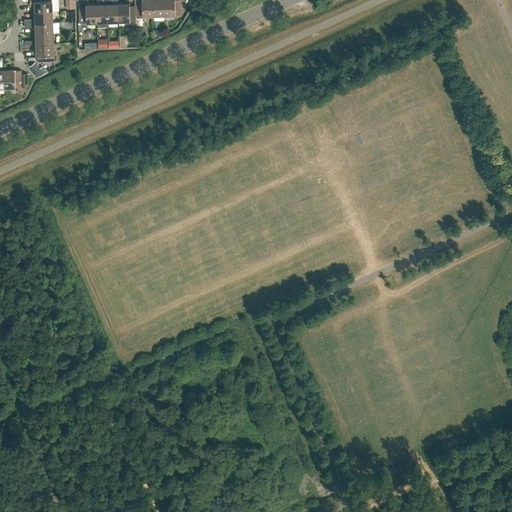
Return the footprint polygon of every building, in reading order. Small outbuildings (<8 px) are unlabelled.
[(30,0),(30,6),(34,6),(34,12),(52,11),(51,0),(30,0)] [(74,0),(65,0),(66,9),(75,8),(74,0)] [(96,4),(97,22),(97,27),(108,27),(108,22),(107,4),(107,1),(106,0),(102,0),(103,1),(101,3),(102,4),(96,4)] [(135,0),(135,5),(136,16),(153,15),(152,0),(135,0)] [(152,0),(153,15),(164,15),(163,0),(152,0)] [(163,0),(164,15),(181,14),(180,0),(163,0)] [(107,4),(108,22),(119,21),(118,3),(107,4)] [(129,8),(129,3),(118,3),(119,21),(125,21),(125,26),(136,26),(136,16),(135,5),(135,7),(129,8)] [(79,7),(80,23),(97,22),(96,4),(85,5),(85,7),(79,7)] [(53,22),(52,11),(34,12),(35,22),(53,22)] [(35,33),(53,33),(53,22),(35,22),(35,33)] [(36,44),(53,43),(53,33),(35,33),(36,44)] [(99,48),(108,47),(108,40),(108,39),(98,39),(99,48)] [(37,61),(54,61),(53,43),(36,44),(36,55),(37,55),(37,61)] [(38,76),(47,72),(42,66),(40,68),(35,62),(29,66),(38,76)] [(15,71),(15,69),(3,69),(4,87),(17,87),(17,91),(25,91),(25,88),(28,88),(27,75),(21,75),(21,71),(15,71)]
